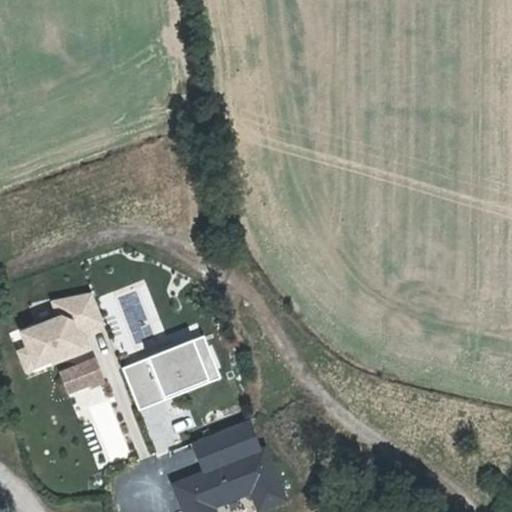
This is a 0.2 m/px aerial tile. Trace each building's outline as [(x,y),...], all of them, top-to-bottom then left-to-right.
[(92,290),(48,300),(53,319),(11,328),(20,370),(95,354),(90,330),(100,328),(92,290)] [(201,333),(119,366),(137,411),(219,377),(201,333)] [(55,370),(67,397),(105,381),(93,354),(55,370)] [(81,400),(112,468),(135,457),(104,390),(81,400)] [(199,472),(169,482),(179,511),(216,511),(214,506),(248,496),(252,511),(261,511),(283,505),(255,418),(188,440),(199,472)]
